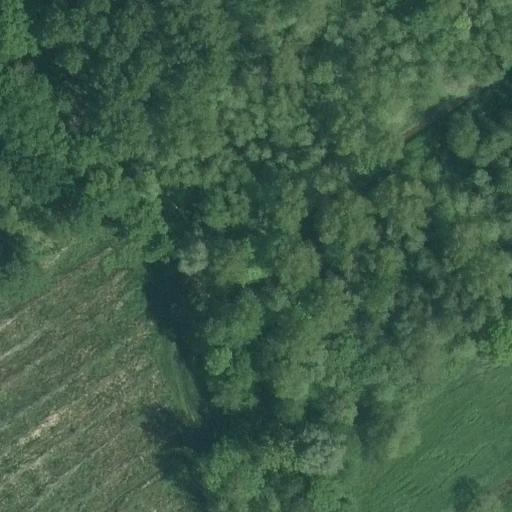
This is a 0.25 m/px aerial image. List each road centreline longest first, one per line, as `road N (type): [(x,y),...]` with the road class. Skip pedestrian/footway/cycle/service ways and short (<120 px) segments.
road 1 (track): [(24,0),(181,269)]
road 2 (track): [(181,269),(322,511)]
